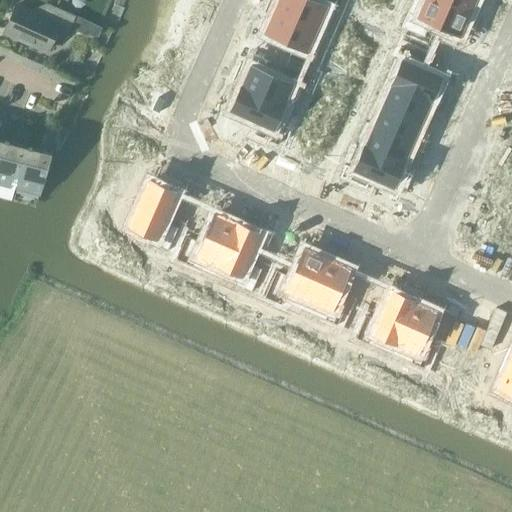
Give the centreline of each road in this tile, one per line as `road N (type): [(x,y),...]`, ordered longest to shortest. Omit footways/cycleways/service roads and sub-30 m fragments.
road 1 (residential): [(174,141),(417,249)]
road 2 (residential): [(417,249),(511,37)]
road 3 (residential): [(47,428),(235,511)]
road 4 (residential): [(237,0),(174,141)]
